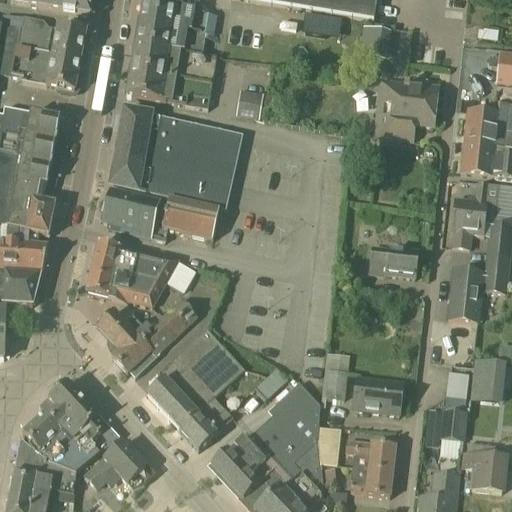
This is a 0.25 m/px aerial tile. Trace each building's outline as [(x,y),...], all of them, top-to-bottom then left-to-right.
[(13,0),(12,6),(91,19),(94,0),(13,0)] [(152,0),(144,0),(136,50),(204,60),(208,40),(214,41),(217,22),(205,20),(205,15),(199,14),(200,9),(180,6),(180,5),(152,0)] [(222,0),(374,24),(378,0),(222,0)] [(3,20),(1,31),(1,32),(3,32),(0,48),(0,80),(25,85),(24,89),(75,98),(86,39),(58,33),(57,36),(42,33),(41,39),(23,35),(25,24),(3,20)] [(358,60),(384,64),(388,36),(362,33),(358,60)] [(162,107),(209,116),(217,64),(204,62),(204,60),(136,50),(127,104),(162,110),(162,107)] [(511,57),(500,56),(496,88),(511,89),(511,57)] [(433,132),(437,95),(382,88),(375,142),(404,146),(407,129),(433,132)] [(259,124),(263,99),(240,95),(236,121),(259,124)] [(468,117),(465,148),(497,151),(499,137),(511,137),(511,98),(497,97),(495,120),(468,117)] [(0,275),(40,276),(47,249),(2,247),(4,235),(10,236),(10,233),(48,241),(50,242),(57,209),(39,205),(40,197),(42,188),(48,190),(62,123),(51,121),(6,112),(4,119),(0,118),(0,275)] [(119,192),(143,196),(169,202),(220,214),(227,216),(244,141),(153,120),(153,119),(125,114),(124,119),(125,119),(118,159),(112,191),(119,192)] [(461,179),(493,182),(494,167),(505,168),(505,162),(511,162),(511,161),(496,160),(497,151),(465,148),(461,179)] [(494,167),(493,182),(511,184),(511,162),(505,162),(505,168),(494,167)] [(467,199),(466,205),(456,204),(452,237),(453,237),(451,252),(469,254),(471,239),(483,241),(489,191),(477,190),(476,200),(467,199)] [(219,215),(220,214),(169,202),(168,209),(112,196),(104,228),(109,229),(108,233),(166,247),(169,235),(214,245),(220,215),(219,215)] [(511,229),(490,228),(486,268),(509,270),(511,242),(511,229)] [(136,309),(152,315),(166,289),(183,299),(195,278),(178,268),(179,266),(122,256),(99,250),(88,298),(136,309)] [(370,270),(384,271),(383,281),(415,284),(417,257),(372,253),(370,270)] [(507,300),(509,270),(486,268),(484,298),(507,300)] [(453,275),(448,324),(478,327),(481,294),(480,294),(482,278),(453,275)] [(0,277),(0,308),(32,311),(40,278),(0,277)] [(181,305),(162,322),(158,319),(134,341),(113,317),(97,332),(119,355),(112,362),(127,379),(129,377),(135,383),(156,364),(156,363),(198,323),(181,305)] [(183,401),(201,420),(218,439),(233,425),(214,404),(245,376),(206,335),(158,379),(163,385),(166,382),(183,401)] [(500,363),(511,364),(511,350),(501,349),(500,363)] [(511,430),(511,428),(511,369),(506,369),(474,365),(468,425),(511,430)] [(265,406),(288,386),(276,374),(254,395),(265,406)] [(345,406),(348,378),(328,376),(325,404),(345,406)] [(448,378),(447,402),(468,403),(469,379),(448,378)] [(146,400),(164,419),(183,401),(166,382),(163,385),(146,400)] [(399,422),(403,390),(357,385),(354,417),(399,422)] [(117,444),(68,388),(41,414),(44,417),(23,438),(25,441),(21,444),(51,469),(77,479),(117,444)] [(293,470),(318,447),(319,434),(320,412),(298,389),(268,418),(272,423),(241,448),(257,465),(273,451),(287,466),(264,487),(268,492),(273,498),(282,490),(284,492),(300,477),(293,470)] [(201,420),(183,401),(164,419),(181,438),(201,420)] [(466,418),(441,415),(439,444),(464,447),(466,418)] [(201,420),(181,438),(199,457),(218,439),(201,420)] [(340,436),(319,434),(318,447),(320,471),(336,472),(340,436)] [(73,501),(77,479),(51,469),(21,444),(20,445),(7,511),(48,511),(52,497),(73,501)] [(214,469),(212,471),(249,510),(268,492),(264,487),(287,466),(273,451),(257,465),(241,448),(239,447),(214,469)] [(273,498),(268,492),(249,510),(250,511),(325,511),(322,508),(324,506),(320,471),(318,447),(293,470),(300,477),(284,492),(282,490),(273,498)] [(357,448),(354,473),(393,477),(396,452),(357,448)] [(501,499),(505,464),(495,463),(496,453),(468,450),(465,474),(476,475),(474,496),(501,499)] [(121,484),(133,496),(144,491),(146,490),(145,488),(149,484),(142,476),(146,473),(125,451),(105,469),(103,467),(86,483),(98,496),(107,488),(111,493),(121,484)] [(393,477),(354,473),(351,499),(390,503),(393,477)] [(456,511),(460,482),(434,480),(431,504),(419,503),(418,511),(456,511)] [(345,509),(347,499),(327,496),(326,507),(345,509)]
